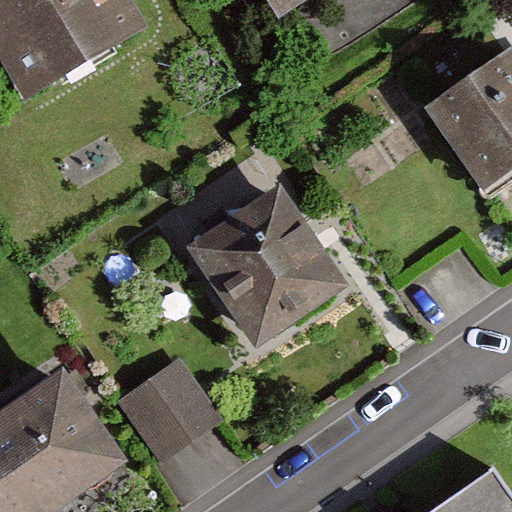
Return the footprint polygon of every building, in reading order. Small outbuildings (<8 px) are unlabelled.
[(152,35),(131,0),(23,0),(0,14),(0,48),(34,106),(152,35)] [(321,0),(283,0),(294,17),(321,0)] [(511,61),(429,118),(483,196),(511,176),(511,61)] [(349,291),(283,195),(195,256),(261,351),(349,291)] [(216,430),(176,371),(118,409),(158,469),(216,430)] [(76,373),(0,427),(0,511),(83,511),(145,468),(76,373)] [(511,511),(511,486),(504,475),(450,511),(511,511)]
